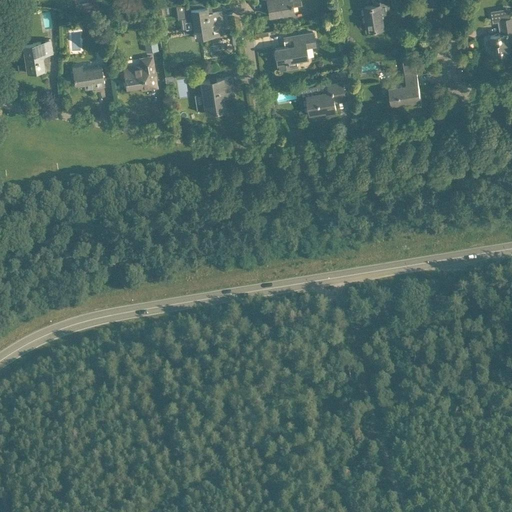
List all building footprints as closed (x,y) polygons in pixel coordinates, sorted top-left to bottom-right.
[(87,0),(88,2),(75,4),(76,12),(98,8),(96,0),(87,0)] [(206,0),(176,5),(177,18),(191,16),(195,37),(212,35),(212,31),(211,24),(218,23),(219,30),(220,34),(225,33),(221,10),(212,12),(208,12),(206,0)] [(267,0),(270,14),(279,13),(293,10),(292,4),(301,3),(300,0),(267,0)] [(365,7),(360,8),(362,22),(365,22),(367,21),(368,29),(371,28),(373,28),(383,27),(381,12),(389,11),(387,0),(374,0),(375,4),(365,5),(365,7)] [(501,33),(491,35),(494,54),(510,51),(511,51),(511,17),(510,10),(510,9),(502,11),(502,9),(492,11),(494,21),(499,20),(500,26),(501,33)] [(155,32),(143,33),(146,51),(158,49),(156,42),(155,32)] [(284,46),(275,48),(278,68),(287,66),(287,68),(297,67),(296,59),(307,57),(305,47),(304,41),(314,40),(313,32),(303,33),(293,35),(295,44),(284,46)] [(51,39),(23,44),(28,70),(44,67),(41,54),(53,52),(51,39)] [(142,65),(124,68),(126,78),(125,78),(125,81),(126,81),(127,86),(140,84),(141,88),(149,87),(157,86),(155,76),(152,56),(141,58),(142,65)] [(407,83),(389,86),(392,103),(421,98),(417,73),(414,57),(402,59),(405,75),(406,77),(407,83)] [(73,70),(70,71),(71,76),(73,75),(75,84),(84,82),(85,88),(105,85),(103,75),(101,65),(82,68),(82,64),(72,66),(73,70)] [(231,75),(201,80),(202,93),(205,110),(205,111),(224,109),(222,96),(234,94),(234,93),(232,93),(231,88),(233,87),(231,75)] [(329,83),(298,89),(300,89),(304,111),(302,111),(302,112),(310,110),(310,111),(310,112),(311,112),(327,109),(327,112),(328,113),(336,111),(335,102),(334,98),(345,96),(345,99),(346,99),(343,82),(329,84),(329,83)]
